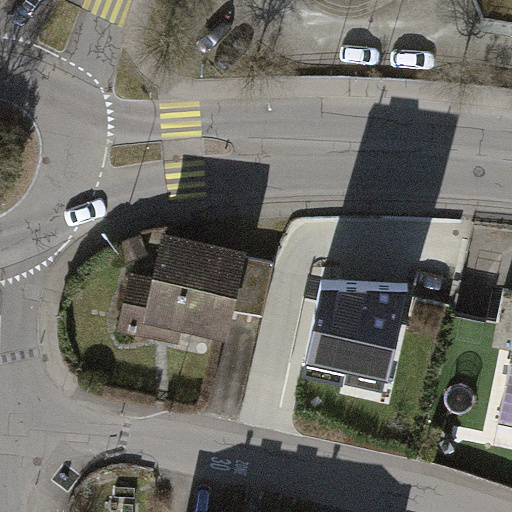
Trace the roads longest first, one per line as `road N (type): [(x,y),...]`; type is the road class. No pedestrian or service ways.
road 1 (residential): [(0,415),(232,452),(484,511)]
road 2 (tertiary): [(77,165),(278,146),(511,161)]
road 3 (tertiary): [(0,264),(45,240),(63,218),(77,165)]
